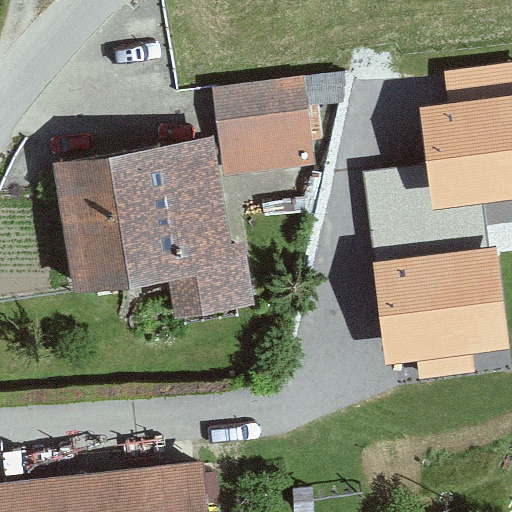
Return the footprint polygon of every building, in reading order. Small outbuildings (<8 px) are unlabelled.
[(311,70),(215,87),(228,164),(325,147),(311,70)] [(215,73),(40,93),(63,286),(180,272),(184,308),(254,300),(247,239),(234,241),(228,164),(215,87),(215,73)] [(511,81),(425,93),(436,184),(511,174),(511,81)] [(511,233),(511,184),(494,184),(492,233),(511,233)] [(505,326),(494,237),(378,251),(388,340),(505,326)] [(213,511),(207,442),(0,460),(0,511),(213,511)]
